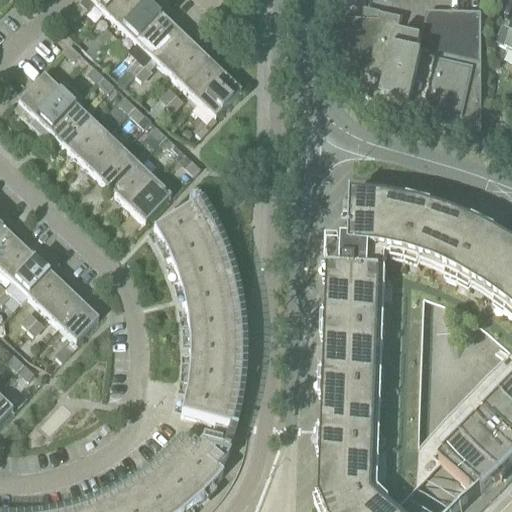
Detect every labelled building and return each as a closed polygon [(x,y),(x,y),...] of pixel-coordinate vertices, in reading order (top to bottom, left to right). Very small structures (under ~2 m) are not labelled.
[(90,0),(88,3),(104,19),(121,0),(90,0)] [(121,0),(104,19),(120,34),(145,6),(138,0),(121,0)] [(153,14),(145,6),(120,34),(135,48),(164,18),(157,11),(153,14)] [(79,8),(69,18),(62,26),(67,31),(74,23),(75,24),(84,13),(79,8)] [(481,17),(451,17),(452,61),(481,68),(481,17)] [(172,25),(164,18),(135,48),(151,63),(177,36),(168,28),(172,25)] [(397,39),(400,22),(379,18),(379,25),(343,24),(342,67),(343,73),(344,76),(345,80),(347,85),(349,88),(353,92),(359,98),(363,100),(366,102),(370,103),(374,104),(372,112),(481,137),(481,68),(452,61),(418,54),(421,44),(397,39)] [(106,33),(84,56),(91,63),(103,51),(113,40),(106,33)] [(511,34),(507,33),(501,35),(498,43),(500,49),(507,52),(506,55),(511,57),(511,34)] [(185,44),(177,36),(151,63),(166,78),(196,48),(188,40),(185,44)] [(119,46),(113,40),(103,51),(109,56),(119,46)] [(196,48),(166,78),(182,93),(208,66),(200,58),(203,55),(196,48)] [(79,59),(69,50),(63,56),(73,65),(79,59)] [(128,76),(135,82),(145,71),(138,65),(128,76)] [(182,93),(198,108),(227,77),(219,70),(216,74),(208,66),(182,93)] [(145,71),(135,82),(141,89),(142,88),(152,78),(145,71)] [(87,78),(97,88),(103,82),(93,73),(87,78)] [(234,84),(227,77),(198,108),(210,120),(204,127),(210,133),(216,126),(214,124),(240,97),(231,88),(234,84)] [(13,114),(29,129),(60,97),(43,81),(17,108),(18,109),(13,114)] [(103,82),(97,88),(107,98),(113,92),(103,82)] [(44,143),(49,138),(50,139),(75,112),(82,104),(66,89),(60,97),(29,129),(44,143)] [(175,100),(170,95),(160,105),(166,110),(175,100)] [(181,106),(175,100),(166,110),(171,116),(181,106)] [(124,102),(119,108),(117,110),(127,119),(134,112),(124,102)] [(75,112),(50,139),(65,154),(91,127),(75,112)] [(134,112),(127,119),(143,134),(150,127),(134,112)] [(509,116),(497,116),(497,127),(509,127),(509,116)] [(81,169),(107,142),(91,127),(65,154),(81,169)] [(194,137),(200,143),(210,133),(204,127),(194,137)] [(150,138),(160,148),(166,142),(156,132),(150,138)] [(122,156),(107,142),(81,169),(97,184),(122,156)] [(166,142),(160,148),(170,157),(176,151),(166,142)] [(112,198),(138,171),(122,156),(97,184),(112,198)] [(184,170),(194,180),(200,174),(189,165),(184,170)] [(154,186),(138,171),(112,198),(128,213),(154,186)] [(154,186),(128,213),(144,229),(170,202),(154,186)] [(320,508),(319,511),(386,511),(373,498),(380,279),(442,282),(447,279),(448,276),(461,281),(473,288),(486,295),(509,312),(511,314),(511,250),(494,240),(493,241),(491,246),(481,241),(483,236),(484,236),(485,235),(482,234),(482,235),(483,236),(480,241),(470,236),(473,231),(473,230),(452,221),(431,214),(420,211),(408,209),(386,204),(364,202),(352,201),(352,200),(351,200),(349,251),(349,252),(333,251),(332,276),(331,276),(326,276),(326,277),(328,277),(328,278),(328,289),(327,322),(327,323),(326,346),(326,347),(325,380),(324,404),(323,437),(323,438),(322,461),(322,462),(320,506),(320,507),(320,508)] [(162,230),(152,236),(158,246),(165,258),(174,279),(181,302),(186,325),(188,348),(188,372),(185,395),(185,398),(180,420),(191,423),(206,427),(231,434),(237,404),(240,375),(240,346),(238,317),(232,289),(223,261),(212,234),(197,208),(162,230)] [(0,267),(18,249),(2,234),(0,236),(0,267)] [(34,264),(18,249),(0,267),(0,277),(11,288),(34,264)] [(49,279),(34,264),(11,288),(27,302),(49,279)] [(65,294),(49,279),(27,302),(42,317),(65,294)] [(81,309),(65,294),(42,317),(58,332),(81,309)] [(0,299),(0,310),(2,312),(12,302),(5,295),(0,299)] [(98,325),(81,309),(58,332),(75,349),(98,325)] [(21,329),(26,335),(36,325),(30,319),(21,329)] [(32,340),(42,330),(36,325),(26,335),(32,340)] [(61,367),(70,357),(65,352),(55,362),(61,367)] [(7,366),(17,375),(23,370),(13,360),(7,366)] [(23,370),(17,375),(27,385),(33,379),(23,370)] [(511,389),(500,403),(511,414),(511,389)] [(0,427),(12,415),(0,403),(0,427)] [(484,419),(480,424),(511,454),(511,414),(500,403),(484,419)] [(475,428),(459,444),(498,481),(499,482),(501,484),(506,479),(503,476),(511,465),(511,454),(480,424),(476,428),(475,428)] [(190,511),(201,503),(209,494),(217,485),(222,481),(219,478),(216,476),(222,470),(228,458),(224,455),(224,454),(201,448),(197,452),(185,443),(165,465),(147,480),(127,493),(107,505),(89,511),(190,511)] [(444,461),(439,466),(441,467),(475,501),(476,502),(482,497),(492,486),(496,489),(501,484),(499,482),(498,481),(459,444),(444,460),(444,461)]
